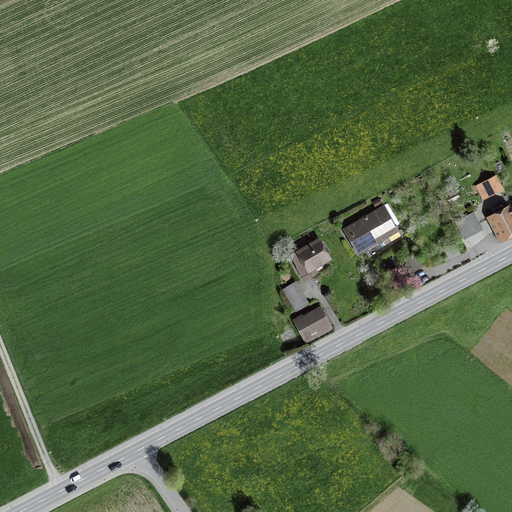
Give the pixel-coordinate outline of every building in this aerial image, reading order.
[(502,188),(496,177),(483,184),(479,186),(482,192),(481,193),(484,198),(502,188)] [(379,198),(372,202),(375,207),(382,203),(379,198)] [(511,201),(507,204),(509,207),(505,210),(502,204),(492,209),(495,215),(490,217),(501,238),(511,231),(511,201)] [(403,237),(384,205),(358,220),(360,223),(345,231),(358,254),(368,248),(372,255),(403,237)] [(482,228),(474,214),(457,224),(464,237),(482,228)] [(330,259),(319,239),(292,255),(295,260),(294,260),(298,267),(297,267),(304,279),(316,272),(314,268),(330,259)] [(416,252),(404,259),(412,272),(424,265),(416,252)] [(306,304),(293,283),(283,289),(296,310),(306,304)] [(332,330),(322,310),(294,324),(305,345),(332,330)]
